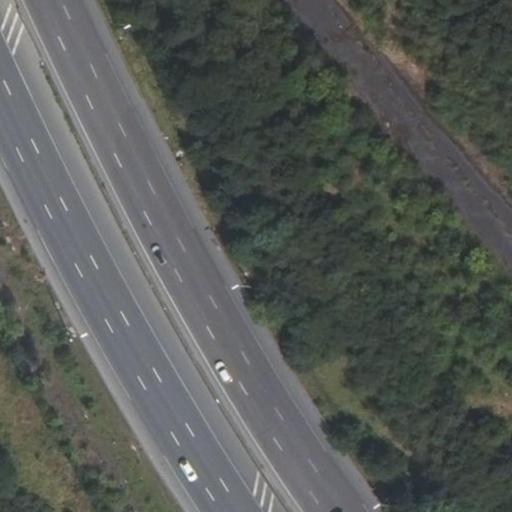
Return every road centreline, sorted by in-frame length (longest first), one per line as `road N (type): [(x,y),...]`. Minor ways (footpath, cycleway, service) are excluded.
road 1 (motorway): [(339,511),(262,401),(154,218),(52,0)]
road 2 (motorway): [(0,96),(37,179),(233,511)]
